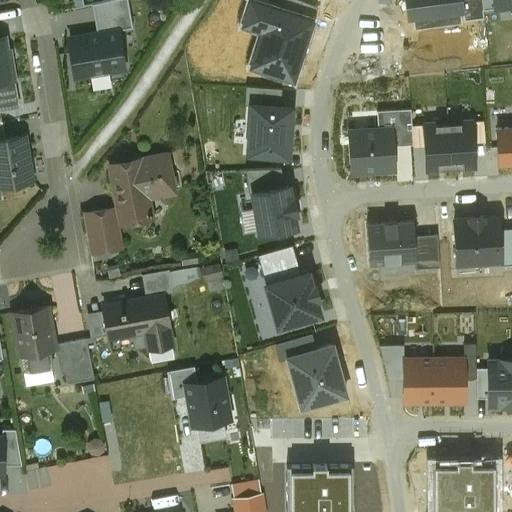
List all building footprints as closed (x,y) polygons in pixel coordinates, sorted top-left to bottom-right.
[(251,64),(293,77),(312,18),(255,0),(250,0),(243,22),(262,29),(251,64)] [(405,0),(408,17),(463,10),(461,0),(405,0)] [(481,0),(461,0),(463,10),(464,19),(484,16),(483,8),(481,0)] [(118,30),(69,38),(76,78),(125,70),(124,63),(118,30)] [(0,62),(9,61),(5,36),(0,37),(0,62)] [(12,60),(9,61),(0,62),(0,108),(17,105),(13,80),(15,79),(12,60)] [(250,102),(280,104),(281,88),(246,85),(245,103),(250,103),(250,102)] [(280,104),(250,102),(250,103),(247,153),(289,156),(293,105),(280,104)] [(393,126),(393,144),(412,143),(411,108),(377,110),(378,127),(393,126)] [(472,120),(424,123),(427,169),(474,166),(472,120)] [(511,124),(495,126),(498,163),(511,162),(511,124)] [(378,127),(350,128),(352,172),(395,169),(393,144),(393,126),(378,127)] [(4,139),(0,139),(0,184),(31,180),(24,136),(4,139)] [(168,155),(125,163),(131,198),(144,195),(174,190),(168,155)] [(144,195),(131,198),(125,163),(115,165),(116,170),(111,171),(120,221),(147,216),(144,195)] [(251,190),(284,184),(281,167),(246,168),(249,190),(251,190)] [(284,184),(251,190),(258,233),(297,226),(290,183),(284,184)] [(115,208),(106,210),(111,236),(88,240),(91,252),(122,247),(115,208)] [(106,210),(84,214),(88,240),(111,236),(106,210)] [(499,214),(454,216),(456,263),(500,261),(502,261),(500,229),(499,214)] [(413,220),(367,223),(370,261),(415,259),(413,235),(413,220)] [(511,227),(500,229),(502,261),(500,261),(500,264),(511,262),(511,227)] [(437,233),(413,235),(415,259),(415,267),(439,265),(437,233)] [(259,253),(267,282),(300,272),(292,244),(259,253)] [(267,282),(265,282),(277,325),(321,313),(309,270),(300,272),(267,282)] [(146,301),(141,302),(145,331),(148,348),(172,344),(163,294),(145,297),(146,301)] [(109,337),(145,331),(141,302),(137,299),(133,300),(131,304),(126,305),(121,302),(103,305),(109,337)] [(49,306),(11,312),(17,351),(18,351),(22,372),(54,367),(50,345),(55,344),(49,306)] [(86,338),(61,342),(69,381),(93,376),(86,338)] [(388,378),(403,378),(403,355),(403,343),(379,344),(388,378)] [(464,343),(464,355),(464,377),(476,377),(476,367),(476,343),(464,343)] [(434,355),(403,355),(403,378),(403,401),(434,401),(434,355)] [(464,355),(434,355),(434,401),(464,401),(464,377),(464,355)] [(511,404),(511,356),(487,357),(487,367),(487,396),(487,405),(511,404)] [(188,381),(195,380),(193,367),(168,370),(172,397),(190,394),(188,381)] [(476,397),(487,396),(487,367),(476,367),(476,377),(476,397)] [(190,394),(194,423),(228,418),(222,376),(195,380),(188,381),(190,394)] [(3,429),(3,436),(4,436),(4,465),(22,465),(16,429),(3,429)] [(291,468),(291,511),(348,511),(348,468),(326,468),(326,464),(313,464),(313,468),(291,468)] [(233,497),(235,511),(263,511),(261,493),(233,497)]
